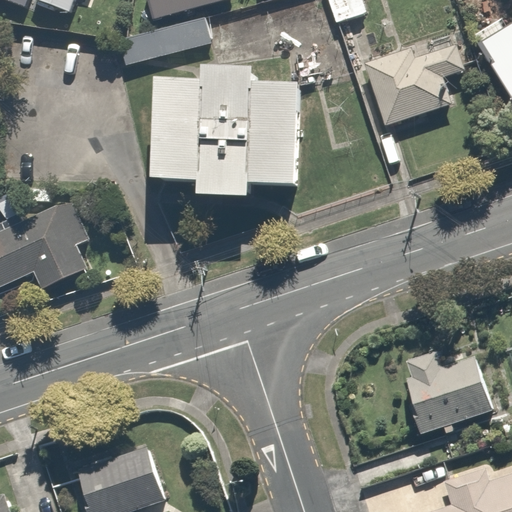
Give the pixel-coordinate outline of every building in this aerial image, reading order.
[(149,0),(154,18),(219,0),(149,0)] [(330,0),(337,20),(367,10),(363,0),(330,0)] [(127,63),(212,40),(205,15),(127,36),(120,37),(127,63)] [(511,87),(511,20),(466,49),(496,97),(511,87)] [(451,35),(363,62),(383,129),(450,109),(441,80),(463,74),(451,35)] [(259,69),(209,67),(208,81),(162,79),(158,180),(204,181),(203,196),(255,198),(255,184),(301,185),(305,84),(258,83),(259,69)] [(0,223),(0,290),(35,275),(41,288),(89,267),(78,244),(92,238),(71,191),(0,223)] [(432,360),(391,374),(413,438),(494,410),(477,362),(437,375),(432,360)] [(73,467),(88,511),(128,511),(162,501),(142,443),(73,467)] [(511,511),(511,450),(438,475),(450,511),(511,511)] [(17,511),(10,490),(0,493),(0,511),(17,511)]
